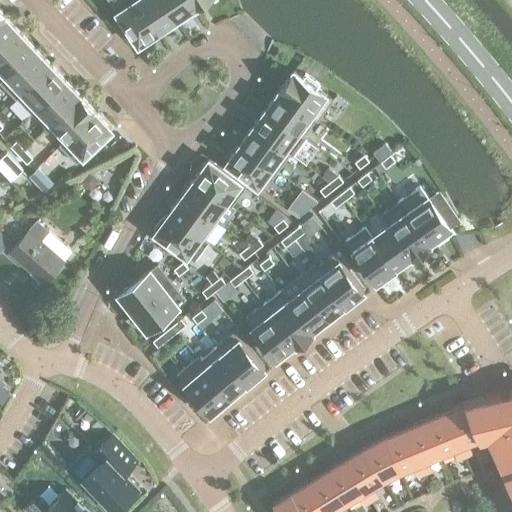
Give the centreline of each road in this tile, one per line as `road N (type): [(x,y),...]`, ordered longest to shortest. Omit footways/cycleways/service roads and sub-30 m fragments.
road 1 (residential): [(511,254),(389,336),(202,481)]
road 2 (residential): [(172,141),(197,137),(238,87),(239,61),(222,43),(199,43),(176,57),(138,107)]
road 3 (residential): [(63,366),(92,288),(172,141)]
road 4 (residential): [(202,481),(126,392),(63,366)]
road 5 (residential): [(32,0),(138,107)]
road 6 (tertiary): [(511,105),(422,0)]
